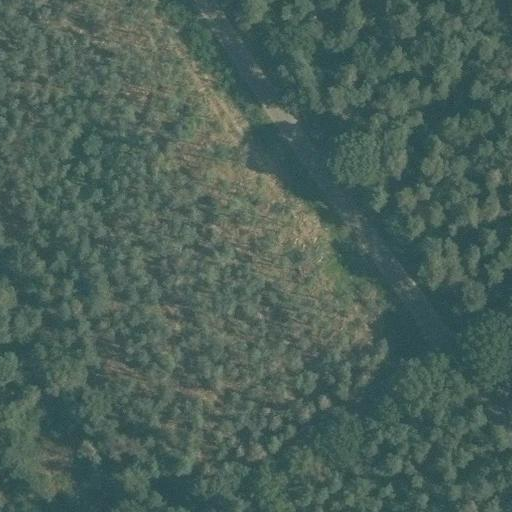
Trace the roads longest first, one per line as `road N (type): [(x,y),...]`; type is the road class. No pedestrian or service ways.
road 1 (unclassified): [(511,429),(330,177),(216,0)]
road 2 (track): [(428,357),(200,511)]
